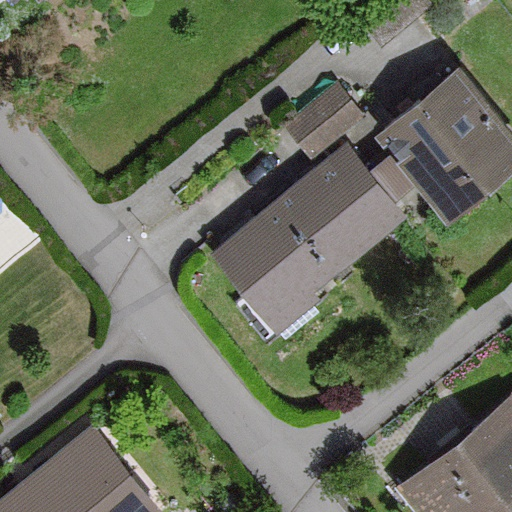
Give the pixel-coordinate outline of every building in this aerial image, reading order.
[(429,0),(428,0),(353,0),(382,37),(429,0)] [(511,156),(511,129),(460,68),(387,128),(400,144),(425,173),(437,188),(466,165),(478,167),(486,177),(511,156)] [(363,112),(341,85),(292,124),(314,151),(363,112)] [(400,144),(369,167),(394,198),(425,173),(400,144)] [(350,146),(224,249),(267,304),(299,278),(306,286),(403,208),(394,198),(369,167),(350,146)] [(320,301),(306,286),(299,278),(267,304),(287,329),(320,301)] [(511,397),(405,485),(426,511),(509,511),(511,510),(511,397)] [(95,430),(0,506),(0,511),(145,511),(155,505),(95,430)]
